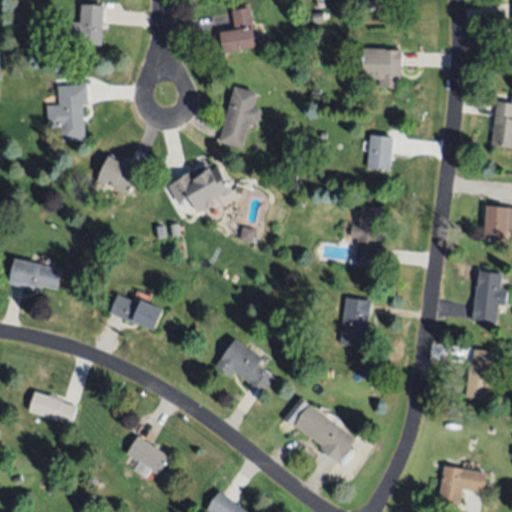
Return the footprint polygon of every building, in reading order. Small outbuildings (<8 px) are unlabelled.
[(363,0),(365,9),(395,3),(394,0),(363,0)] [(104,6),(101,45),(69,42),(71,20),(80,21),(82,4),(104,6)] [(223,52),(220,31),(234,29),(231,11),(250,8),(255,36),(264,34),(266,45),(223,52)] [(403,52),(400,88),(379,86),(380,79),(364,78),(366,49),(403,52)] [(83,105),(85,138),(62,139),(61,127),(49,128),(47,105),(59,104),(58,84),(86,82),(88,104),(83,105)] [(219,142),(236,86),(258,92),(253,107),(262,109),(257,125),(249,122),(241,148),(219,142)] [(511,146),(491,145),(495,101),(511,102),(511,146)] [(395,136),(391,170),(367,167),(371,134),(395,136)] [(127,195),(109,186),(112,181),(107,179),(103,186),(95,182),(110,153),(140,169),(127,195)] [(198,212),(187,196),(178,203),(167,187),(177,180),(176,179),(189,169),(192,174),(206,164),(211,170),(216,167),(231,189),(198,212)] [(376,261),(356,260),(358,238),(350,237),(351,224),(360,225),(362,206),(382,208),(381,230),(378,230),(376,261)] [(511,207),(511,229),(507,229),(506,240),(489,239),(489,234),(484,234),(486,206),(511,207)] [(144,209),(155,214),(152,223),(140,219),(144,209)] [(179,234),(169,236),(168,226),(177,225),(179,234)] [(62,270),(57,289),(43,285),(41,291),(10,283),(16,258),(62,270)] [(479,269),(503,272),(501,289),(508,290),(507,305),(499,304),(496,322),(473,320),(479,269)] [(110,312),(118,294),(140,303),(141,300),(163,309),(154,329),(138,323),(137,324),(110,312)] [(345,298),(373,301),(371,318),(367,318),(364,345),(340,342),(345,298)] [(235,338),(263,359),(258,366),(274,377),(263,392),(235,372),(231,377),(215,364),(235,338)] [(493,352),(487,398),(465,396),(469,362),(473,363),(474,350),(493,352)] [(35,391),(77,406),(70,424),(29,409),(35,391)] [(310,405),(356,439),(339,462),(319,448),(322,445),(295,426),(310,405)] [(127,454),(138,436),(168,456),(157,474),(127,454)] [(486,472),(483,492),(461,489),(459,504),(438,501),(444,466),(486,472)] [(6,471),(13,468),(15,473),(8,476),(6,471)] [(13,484),(11,477),(20,475),(22,481),(13,484)] [(51,484),(56,487),(51,495),(46,491),(51,484)] [(221,492),(247,511),(209,511),(207,510),(221,492)]
